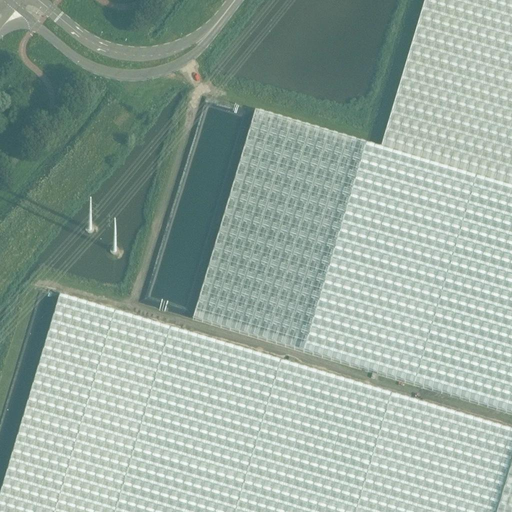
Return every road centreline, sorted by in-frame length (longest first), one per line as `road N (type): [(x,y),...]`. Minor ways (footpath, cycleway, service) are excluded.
road 1 (tertiary): [(17,9),(74,58),(120,74),(179,64),(209,33)]
road 2 (tertiary): [(209,33),(136,55),(92,41),(40,0)]
